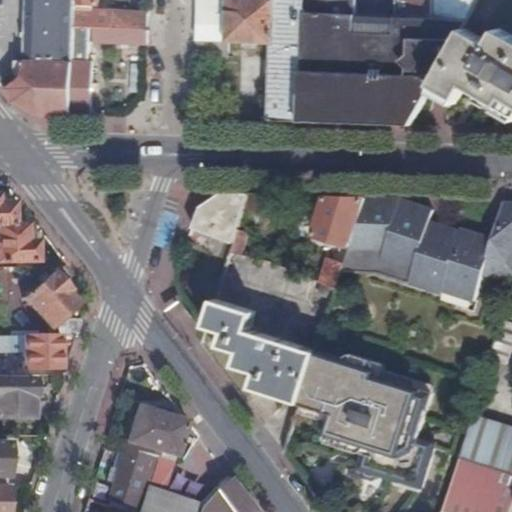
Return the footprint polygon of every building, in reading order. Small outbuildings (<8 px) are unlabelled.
[(58,112),(73,113),(76,27),(76,0),(27,0),(25,61),(26,75),(9,88),(17,100),(46,112),(58,112)] [(76,0),(76,27),(150,30),(150,13),(116,11),(115,14),(93,13),(93,4),(99,4),(98,0),(76,0)] [(231,0),(200,0),(200,20),(199,39),(231,40),(231,0)] [(276,0),(231,0),(231,40),(274,42),(276,0)] [(301,120),(305,0),(276,0),(274,42),(272,120),(288,120),(301,120)] [(305,0),(301,120),(359,123),(413,125),(436,84),(466,28),(482,0),(397,0),(397,12),(350,10),(349,0),(305,0)] [(73,113),(92,114),(94,61),(86,61),(86,56),(90,56),(90,42),(149,45),(150,30),(76,27),(73,113)] [(493,42),(466,28),(436,84),(461,98),(469,85),(478,90),(511,109),(511,36),(500,29),(493,42)] [(231,40),(199,39),(199,57),(230,58),(231,40)] [(3,82),(9,88),(26,75),(25,61),(18,61),(17,72),(3,82)] [(239,230),(251,194),(239,194),(224,193),(204,207),(195,228),(235,244),(239,230)] [(351,247),(367,197),(328,196),(315,235),(339,242),(351,247)] [(486,277),(511,276),(511,202),(505,202),(493,238),(462,228),(461,230),(431,221),(435,209),(413,202),(402,198),(367,197),(351,247),(346,265),(343,271),(383,274),(446,294),(448,292),(478,302),(486,277)] [(0,226),(14,226),(13,204),(0,204),(0,226)] [(27,242),(26,227),(14,226),(0,226),(0,262),(37,262),(36,242),(27,242)] [(251,233),(239,230),(235,244),(232,253),(244,255),(251,233)] [(337,247),(339,242),(315,235),(314,240),(337,247)] [(279,264),(285,266),(288,259),(282,257),(279,264)] [(338,289),(343,271),(346,265),(331,260),(323,282),(338,289)] [(76,336),(81,321),(61,320),(77,305),(66,294),(69,290),(53,273),(47,278),(26,299),(24,301),(51,330),(58,323),(59,336),(76,336)] [(233,276),(226,273),(220,290),(227,293),(233,276)] [(302,403),(318,352),(252,331),(258,313),(217,300),(209,327),(228,333),(224,347),(243,353),(239,366),(259,372),(254,387),(302,403)] [(59,369),(59,336),(0,336),(0,351),(6,351),(6,349),(18,349),(23,349),(24,358),(24,370),(59,369)] [(378,370),(318,352),(302,403),(335,413),(329,432),(368,445),(359,473),(361,474),(364,479),(373,482),(377,479),(381,480),(383,476),(401,481),(400,486),(420,492),(436,443),(420,438),(433,395),(376,376),(378,370)] [(34,397),(34,380),(0,379),(0,418),(32,419),(32,397),(34,397)] [(178,457),(188,422),(137,408),(123,456),(154,467),(155,464),(158,452),(178,457)] [(0,483),(6,484),(6,479),(8,478),(9,445),(0,444),(0,483)] [(135,498),(143,501),(148,487),(154,467),(123,456),(122,459),(109,502),(132,508),(135,498)] [(511,511),(511,474),(461,459),(444,511),(511,511)] [(199,506),(197,510),(198,511),(220,511),(226,505),(231,511),(256,511),(247,500),(230,478),(220,486),(212,492),(199,506)] [(92,487),(88,501),(98,504),(102,490),(92,487)] [(143,501),(138,511),(196,511),(197,510),(199,506),(148,487),(143,501)] [(0,511),(7,511),(8,490),(0,489),(0,511)]
